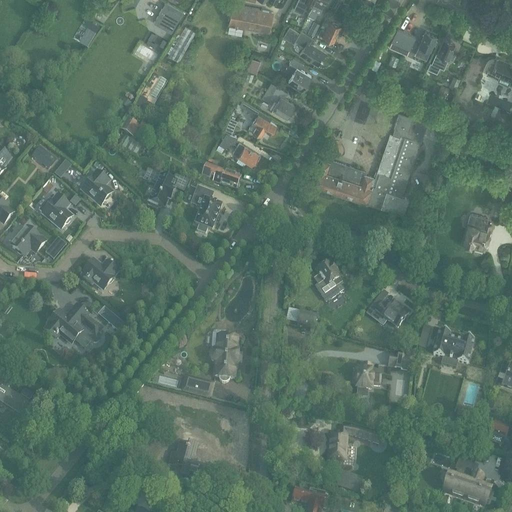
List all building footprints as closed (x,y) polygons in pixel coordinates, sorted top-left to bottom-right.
[(317,12),(319,13),(324,0),(297,0),(293,10),(302,14),(307,4),(312,7),(307,16),(314,19),(317,12)] [(154,23),(171,33),(183,12),(166,2),(154,23)] [(228,25),(226,32),(241,35),(243,28),(268,33),(272,12),(232,3),(228,25)] [(337,34),(339,35),(343,27),(326,20),(323,26),(326,27),(322,36),(334,41),(337,34)] [(320,24),(314,21),(308,33),(314,36),(320,24)] [(178,63),(196,32),(186,26),(168,57),(178,63)] [(89,27),(80,40),(87,45),(95,31),(89,27)] [(299,55),(318,66),(325,53),(311,44),(314,39),(301,31),(300,33),(289,27),(283,37),(294,44),(295,42),(304,47),(299,55)] [(397,29),(389,47),(407,56),(415,37),(397,29)] [(435,40),(437,37),(425,32),(416,53),(427,58),(433,45),(435,46),(437,41),(435,40)] [(433,65),(431,64),(428,70),(437,74),(440,68),(444,71),(449,61),(450,61),(450,60),(454,62),(458,52),(455,51),(457,47),(446,41),(439,55),(438,55),(433,65)] [(301,89),(303,90),(311,76),(300,70),(304,64),(293,57),(286,69),(293,74),(288,81),(294,85),(293,87),(299,91),(301,89)] [(499,76),(511,81),(509,84),(511,85),(511,62),(510,62),(509,63),(497,58),(494,66),(491,65),(489,69),(488,69),(488,70),(488,71),(486,75),(497,79),(499,76)] [(248,71),(256,74),(260,62),(252,59),(248,71)] [(142,96),(155,103),(168,79),(155,72),(142,96)] [(262,97),(269,102),(270,99),(277,103),(273,109),(287,118),(294,105),(284,99),(288,93),(271,83),(262,97)] [(436,96),(445,100),(450,87),(441,84),(436,96)] [(424,93),(426,88),(420,85),(417,92),(422,94),(422,92),(424,93)] [(364,88),(362,95),(435,111),(437,105),(364,88)] [(141,97),(135,106),(142,110),(147,101),(141,97)] [(124,100),(121,105),(127,109),(131,104),(124,100)] [(271,134),(277,126),(267,120),(269,116),(243,100),(240,105),(255,115),(255,114),(257,116),(249,129),(261,136),(261,135),(267,139),(270,134),(271,134)] [(322,159),(318,170),(316,169),(311,183),(381,207),(404,214),(409,198),(403,196),(403,195),(401,194),(419,139),(422,140),(422,139),(428,122),(398,112),(394,125),(395,125),(392,134),(389,134),(375,177),(365,173),(366,171),(331,159),(330,161),(322,159)] [(127,117),(120,130),(133,138),(140,125),(127,117)] [(224,131),(231,135),(237,121),(230,118),(224,131)] [(230,142),(233,144),(238,138),(232,136),(226,134),(219,145),(216,149),(221,152),(224,148),(226,149),(230,142)] [(239,143),(233,153),(238,156),(237,156),(239,157),(236,162),(243,166),(245,161),(252,165),(259,154),(244,146),(239,143)] [(0,175),(3,171),(1,169),(9,159),(4,154),(4,152),(0,149),(0,148),(0,175)] [(56,160),(40,148),(35,154),(51,167),(56,160)] [(62,179),(72,165),(65,160),(55,175),(62,179)] [(236,191),(240,179),(217,170),(205,166),(201,177),(209,180),(210,176),(215,178),(213,183),(236,191)] [(83,191),(101,206),(111,194),(103,188),(107,182),(97,173),(92,179),(90,179),(87,183),(87,186),(83,191)] [(188,181),(176,176),(173,181),(161,176),(160,177),(153,174),(150,181),(149,180),(147,183),(150,184),(156,186),(148,203),(150,203),(149,204),(156,207),(157,206),(164,209),(168,201),(170,202),(175,191),(173,190),(174,188),(183,192),(188,181)] [(207,229),(212,231),(222,205),(210,201),(213,194),(197,188),(194,196),(204,199),(194,224),(199,226),(197,232),(205,235),(207,229)] [(49,200),(40,212),(61,230),(71,218),(63,211),(68,206),(58,197),(53,203),(49,200)] [(328,200),(321,219),(358,231),(364,213),(328,200)] [(0,221),(4,224),(12,214),(7,210),(7,209),(7,206),(4,203),(1,204),(0,202),(0,221)] [(507,224),(507,223),(511,224),(511,204),(503,202),(498,222),(507,224)] [(491,224),(486,223),(487,218),(471,214),(469,215),(466,227),(467,227),(464,242),(467,243),(466,246),(471,247),(472,244),(475,245),(474,247),(485,250),(491,224)] [(30,249),(36,254),(44,243),(38,238),(39,236),(35,233),(33,234),(27,229),(12,247),(23,257),(30,249)] [(60,242),(48,256),(53,260),(66,246),(60,242)] [(117,272),(107,264),(102,269),(93,262),(83,273),(85,275),(82,277),(91,284),(93,282),(103,290),(108,285),(111,285),(114,281),(113,279),(112,278),(117,272)] [(326,304),(344,291),(340,285),(342,284),(336,275),(338,274),(332,266),(330,267),(328,264),(316,272),(319,277),(314,281),(317,286),(315,288),(326,304)] [(409,315),(393,302),(388,308),(377,300),(366,315),(371,318),(376,312),(398,329),(409,315)] [(96,343),(98,342),(100,339),(99,336),(98,335),(102,330),(86,317),(87,316),(77,307),(67,320),(59,313),(49,325),(50,326),(46,331),(55,339),(59,334),(72,344),(81,334),(91,342),(93,344),(96,343)] [(104,309),(98,316),(117,333),(124,325),(104,309)] [(300,311),(296,326),(314,330),(318,315),(300,311)] [(420,348),(430,349),(433,330),(422,328),(420,348)] [(211,335),(211,346),(211,347),(211,348),(211,349),(212,349),(212,350),(213,350),(214,351),(215,351),(216,351),(216,352),(215,352),(214,353),(213,353),(212,353),(212,354),(211,355),(211,356),(210,357),(210,358),(210,359),(211,360),(211,361),(212,361),(213,362),(213,363),(214,363),(215,363),(214,378),(219,378),(219,379),(219,380),(219,381),(220,382),(221,383),(222,384),(223,384),(224,384),(225,384),(226,383),(227,383),(228,382),(229,382),(229,381),(229,380),(230,379),(234,379),(235,369),(236,369),(238,350),(236,350),(237,339),(229,338),(229,336),(229,335),(229,334),(228,333),(227,332),(226,332),(225,332),(216,331),(215,331),(214,331),(213,332),(212,333),(212,334),(211,335)] [(458,363),(467,365),(474,341),(463,338),(462,342),(449,339),(450,334),(439,331),(437,340),(435,347),(433,356),(438,357),(443,358),(444,359),(444,357),(449,359),(449,360),(451,361),(452,359),(457,361),(457,362),(458,363)] [(413,372),(415,359),(389,355),(387,369),(413,372)] [(356,368),(355,382),(358,385),(357,398),(367,398),(368,389),(372,390),(373,387),(380,387),(381,376),(373,375),(371,373),(371,363),(366,363),(366,368),(356,368)] [(511,373),(511,374),(508,373),(503,386),(511,389),(511,373)] [(0,401),(14,411),(17,407),(23,411),(28,404),(7,390),(12,383),(0,374),(0,401)] [(209,399),(213,385),(186,378),(182,392),(209,399)] [(492,411),(495,403),(488,401),(486,409),(492,411)] [(491,414),(487,426),(493,428),(491,435),(492,435),(490,441),(502,445),(504,439),(506,440),(510,427),(506,426),(508,421),(508,420),(502,418),(491,414)] [(329,460),(346,461),(347,436),(380,446),(383,437),(352,427),(338,426),(338,433),(331,433),(329,460)] [(190,474),(206,478),(208,469),(198,466),(199,460),(194,459),(197,447),(189,445),(188,449),(180,447),(177,456),(172,455),(169,465),(183,468),(181,474),(189,476),(190,474)] [(474,462),(459,457),(454,470),(456,471),(455,475),(454,475),(451,483),(450,482),(449,485),(450,486),(448,494),(484,506),(485,502),(488,503),(492,493),(489,492),(490,487),(480,483),(481,480),(483,480),(483,479),(470,475),(474,462)] [(340,475),(336,487),(357,494),(362,482),(340,475)] [(322,511),(323,507),(329,508),(332,496),(329,495),(329,493),(325,492),(324,494),(311,491),(310,494),(296,490),(294,500),(293,499),(292,503),(294,505),(295,503),(308,507),(306,511),(322,511)]
